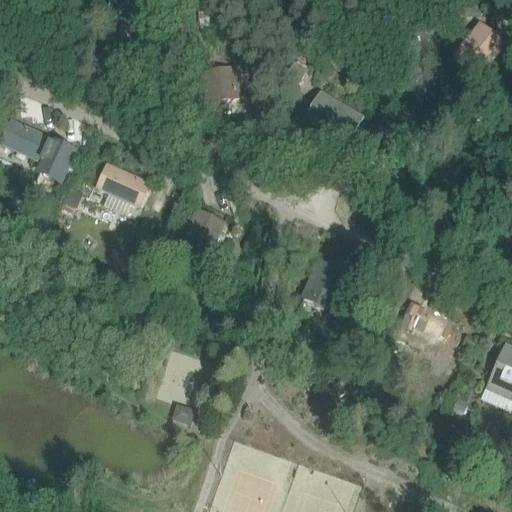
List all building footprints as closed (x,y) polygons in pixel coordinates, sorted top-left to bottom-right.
[(136,27),(145,30),(153,7),(132,0),(113,0),(108,18),(117,21),(119,16),(137,22),(136,27)] [(480,26),(461,49),(470,56),(462,65),(479,79),(497,56),(505,46),(497,40),(482,27),(480,26)] [(294,63),(284,80),(297,87),(306,70),(294,63)] [(203,75),(205,85),(209,105),(239,99),(233,70),(203,75)] [(314,107),(303,124),(312,130),(345,150),(361,125),(363,120),(355,115),(338,105),(329,100),(321,95),(314,107)] [(11,123),(4,137),(10,139),(5,148),(41,164),(42,161),(47,163),(42,175),(43,176),(59,183),(72,154),(54,146),(54,147),(50,145),(51,142),(11,123)] [(103,193),(138,209),(148,186),(108,168),(102,182),(107,184),(103,193)] [(52,181),(49,191),(58,194),(61,185),(52,181)] [(68,189),(62,204),(75,210),(82,195),(68,189)] [(179,253),(173,265),(183,270),(195,244),(213,252),(225,226),(206,217),(197,213),(193,221),(181,248),(179,253)] [(316,273),(303,300),(313,305),(332,313),(335,304),(348,278),(329,269),(319,265),(316,273)] [(403,329),(438,345),(448,323),(413,307),(403,329)] [(511,352),(505,349),(497,367),(489,384),(511,394),(511,352)]
